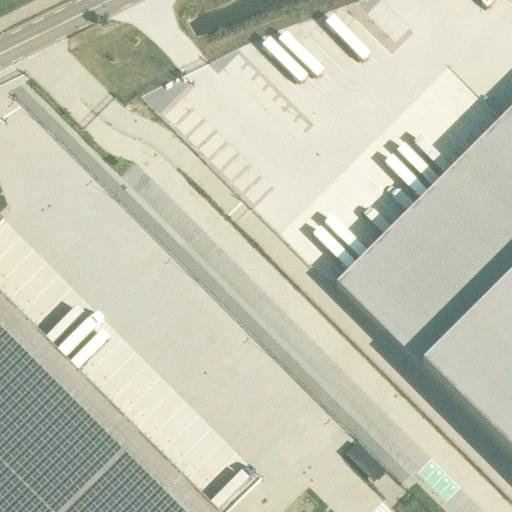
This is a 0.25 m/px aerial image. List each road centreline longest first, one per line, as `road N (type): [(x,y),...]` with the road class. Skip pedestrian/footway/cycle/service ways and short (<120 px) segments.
road 1 (unknown): [(0,360),(142,511)]
road 2 (tertiary): [(112,0),(0,54)]
